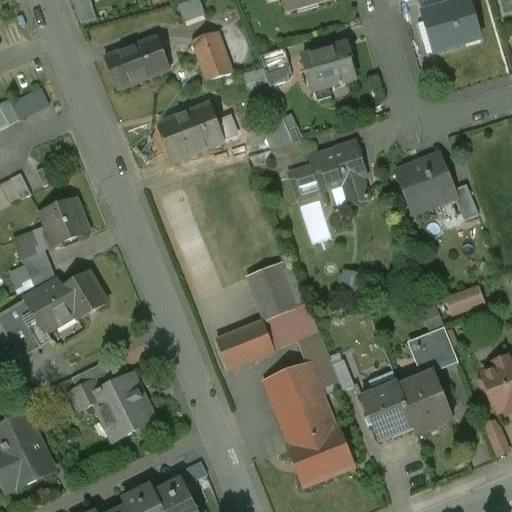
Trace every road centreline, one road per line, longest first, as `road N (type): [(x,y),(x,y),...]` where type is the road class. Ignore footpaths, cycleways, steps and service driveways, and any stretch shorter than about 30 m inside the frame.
road 1 (residential): [(251,511),(43,0)]
road 2 (residential): [(377,0),(416,126),(511,98)]
